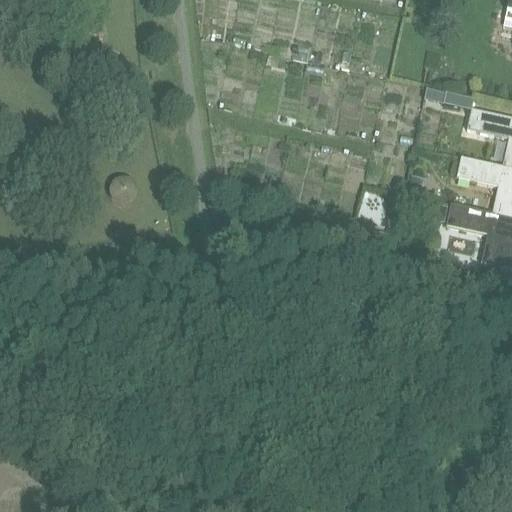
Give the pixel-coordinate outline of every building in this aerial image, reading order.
[(444,96),(441,106),(470,112),(472,102),(444,96)] [(511,142),(505,169),(511,170),(511,120),(470,111),(466,132),(511,142)] [(500,190),(494,217),(511,221),(511,170),(505,169),(460,159),(455,180),(500,190)] [(511,273),(511,221),(494,217),(449,207),(444,228),(489,238),(483,267),(511,273)] [(445,212),(425,208),(423,221),(442,225),(445,212)] [(370,250),(373,236),(353,232),(350,246),(370,250)]
